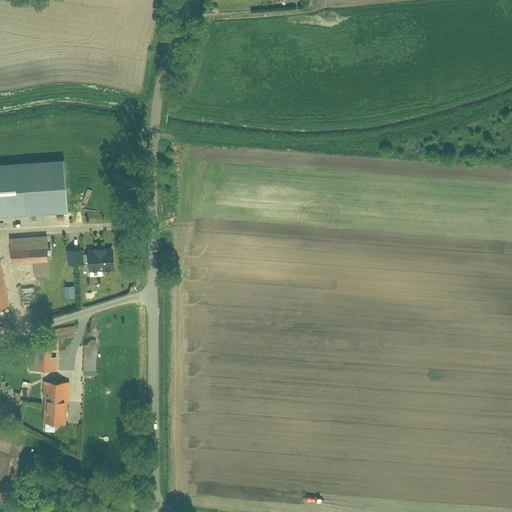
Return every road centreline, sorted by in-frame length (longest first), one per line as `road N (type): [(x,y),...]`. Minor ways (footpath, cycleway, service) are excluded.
road 1 (residential): [(187,0),(157,94),(152,296)]
road 2 (residential): [(152,296),(153,507)]
road 3 (residential): [(152,296),(0,340)]
road 4 (track): [(153,503),(13,430)]
